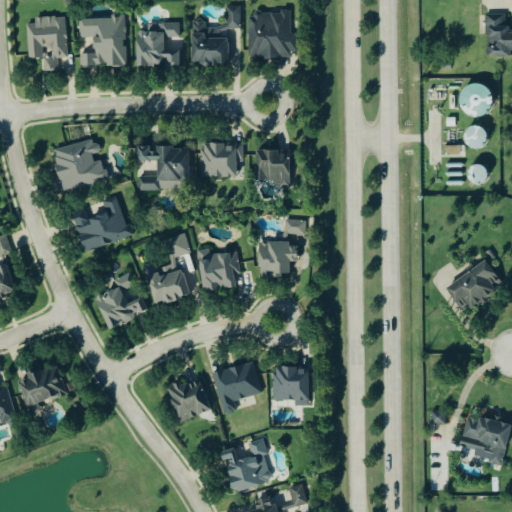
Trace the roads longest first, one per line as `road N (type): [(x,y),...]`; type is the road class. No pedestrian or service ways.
road 1 (secondary): [(394,511),(389,0)]
road 2 (secondary): [(353,0),(358,511)]
road 3 (residential): [(203,511),(71,313),(28,203),(0,60)]
road 4 (residential): [(0,119),(81,109),(269,106)]
road 5 (residential): [(110,380),(194,338),(279,324)]
